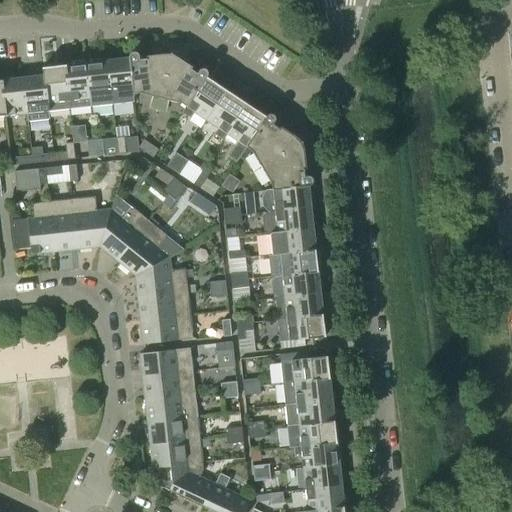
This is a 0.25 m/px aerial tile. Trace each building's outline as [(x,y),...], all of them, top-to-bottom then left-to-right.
[(128,57),(128,58),(128,59),(129,59),(133,94),(139,93),(149,96),(146,111),(163,115),(166,100),(181,104),(185,107),(186,107),(206,77),(206,78),(207,76),(207,75),(207,74),(207,72),(206,71),(205,70),(204,69),(202,69),(201,69),(200,70),(199,70),(198,71),(196,74),(190,70),(192,68),(178,59),(175,57),(172,55),(172,54),(170,54),(166,55),(162,55),(146,57),(146,59),(139,60),(139,56),(138,55),(138,54),(137,53),(135,53),(134,52),(133,52),(131,53),(130,53),(129,54),(129,55),(128,56),(128,57)] [(86,63),(90,99),(91,107),(112,104),(107,61),(101,61),(98,59),(91,60),(88,63),(86,63)] [(129,59),(128,59),(107,61),(112,104),(134,102),(133,94),(129,59)] [(71,65),(64,66),(68,101),(90,99),(86,63),(84,63),(81,61),(73,62),(71,65)] [(64,66),(42,68),(43,76),(44,76),(47,104),(48,103),(68,101),(64,66)] [(43,76),(22,78),(26,114),(27,124),(49,122),(48,112),(49,111),(48,103),(47,104),(44,76),(43,76)] [(185,107),(181,113),(190,119),(194,112),(206,120),(226,91),(206,78),(206,77),(186,107),(185,107)] [(22,78),(1,81),(5,116),(26,114),(22,78)] [(226,91),(206,120),(218,128),(214,134),(222,140),(226,134),(245,104),(226,91)] [(226,134),(238,142),(228,156),(236,162),(246,148),(246,147),(266,117),(265,117),(245,104),(226,134)] [(246,147),(246,148),(251,150),(261,167),(302,143),(301,142),(300,142),(298,139),(295,137),(280,127),(279,129),(272,125),(274,122),(275,121),(275,120),(275,118),(274,117),(273,115),(272,115),(271,114),(269,114),(268,114),(267,115),(266,116),(265,117),(266,117),(246,147)] [(124,137),(116,138),(118,154),(126,153),(124,137)] [(102,139),(94,140),(96,156),(104,156),(102,139)] [(94,140),(87,141),(88,157),(96,156),(94,140)] [(143,140),(137,148),(152,158),(158,150),(143,140)] [(73,143),(65,144),(67,160),(75,159),(73,143)] [(302,143),(261,167),(271,184),(272,190),(308,186),(308,187),(310,186),(311,185),(312,184),(312,183),(313,182),(313,180),(312,179),(311,178),(310,177),(309,176),(307,176),(304,176),(303,169),(306,169),(304,151),(303,147),(301,144),(302,143)] [(42,154),(41,147),(30,149),(31,156),(42,154)] [(175,152),(166,166),(173,170),(182,157),(175,152)] [(48,154),(31,156),(32,164),(48,162),(48,154)] [(31,156),(15,157),(16,165),(32,164),(31,156)] [(182,157),(173,170),(179,175),(188,161),(182,157)] [(75,165),(67,166),(69,182),(77,181),(75,165)] [(61,166),(45,168),(46,176),(62,174),(61,166)] [(39,179),(15,182),(16,192),(40,190),(39,185),(47,184),(46,176),(45,168),(37,169),(39,179)] [(37,169),(14,172),(15,182),(39,179),(37,169)] [(202,170),(193,184),(200,188),(209,175),(202,170)] [(173,178),(163,191),(169,196),(179,183),(173,178)] [(179,183),(169,196),(175,200),(185,188),(179,183)] [(262,194),(261,199),(262,205),(264,209),(268,212),(310,207),(308,187),(308,186),(272,190),(264,191),(262,194)] [(95,197),(71,199),(77,249),(99,247),(110,210),(96,211),(95,197)] [(71,199),(49,202),(54,252),(77,249),(71,199)] [(33,218),(11,221),(14,247),(18,250),(30,248),(31,254),(54,252),(49,202),(32,204),(33,218)] [(110,210),(99,247),(117,261),(149,222),(130,207),(121,219),(110,210)] [(239,207),(223,209),(224,217),(240,215),(239,207)] [(268,212),(263,216),(264,227),(270,229),(270,230),(269,230),(269,234),(312,229),(312,227),(314,224),(314,216),(311,214),(310,207),(268,212)] [(240,215),(224,217),(225,225),(241,223),(240,215)] [(149,222),(117,261),(135,276),(169,257),(158,248),(167,237),(149,222)] [(272,255),(315,250),(314,244),(316,241),(315,234),(313,231),(312,229),(269,234),(272,255)] [(244,250),(228,252),(229,260),(245,258),(244,250)] [(315,253),(315,250),(272,255),(272,256),(267,256),(270,277),(281,276),(317,272),(316,266),(319,263),(318,255),(315,253)] [(169,257),(135,276),(137,298),(187,293),(186,280),(192,279),(191,270),(185,271),(185,269),(170,271),(169,257)] [(247,272),(230,274),(231,281),(247,280),(247,272)] [(317,272),(281,276),(284,297),(320,293),(319,291),(322,288),(321,280),(318,278),(317,272)] [(247,280),(231,281),(232,289),(248,287),(247,280)] [(279,280),(268,281),(271,297),(282,295),(279,280)] [(225,281),(209,282),(209,290),(226,288),(225,281)] [(226,288),(209,290),(210,298),(227,296),(226,288)] [(260,303),(260,288),(243,289),(244,304),(260,303)] [(187,293),(137,298),(140,321),(190,315),(187,293)] [(320,293),(284,297),(275,298),(277,320),(322,315),(321,309),(324,306),(323,298),(320,296),(320,293)] [(190,315),(140,321),(142,344),(192,339),(190,315)] [(251,315),(235,317),(236,324),(252,323),(251,315)] [(322,315),(277,320),(280,350),(311,346),(310,339),(324,337),(322,315)] [(229,320),(221,321),(223,337),(231,336),(229,320)] [(252,323),(236,324),(238,340),(245,340),(244,331),(253,330),(252,323)] [(232,342),(215,344),(216,352),(232,350),(232,342)] [(189,348),(139,354),(142,377),(192,372),(189,348)] [(326,356),(280,362),(282,384),(329,379),(326,356)] [(192,372),(142,377),(144,400),(195,394),(192,372)] [(258,379),(242,380),(243,388),(259,386),(258,379)] [(329,379),(282,384),(285,405),(331,400),(331,394),(333,391),(332,383),(329,381),(329,379)] [(236,382),(220,384),(221,391),(237,390),(236,382)] [(259,386),(243,388),(244,396),(260,394),(259,386)] [(237,390),(221,391),(221,399),(238,397),(237,390)] [(195,394),(144,400),(147,423),(197,417),(195,394)] [(331,400),(285,405),(287,427),(298,425),(334,421),(333,419),(336,416),(335,409),(332,406),(331,400)] [(197,417),(147,423),(149,445),(200,440),(197,417)] [(298,425),(300,446),(300,447),(336,443),(334,421),(298,425)] [(263,422),(247,423),(248,431),(264,429),(263,422)] [(241,427),(225,429),(226,437),(242,435),(241,427)] [(264,429),(248,431),(248,439),(265,437),(264,429)] [(242,435),(226,437),(226,444),(243,443),(242,435)] [(200,440),(149,445),(152,468),(202,462),(200,440)] [(300,446),(293,447),(294,458),(301,457),(302,468),(338,464),(338,462),(340,459),(340,451),(337,449),(336,443),(300,447),(300,446)] [(202,462),(152,468),(154,484),(204,507),(214,485),(199,477),(203,470),(202,462)] [(268,464),(252,466),(253,474),(269,472),(268,464)] [(338,464),(302,468),(305,490),(341,486),(340,480),(342,477),(341,468),(339,466),(338,464)] [(269,472),(253,474),(254,482),(270,480),(269,472)] [(214,485),(204,507),(213,511),(244,511),(250,501),(224,489),(229,478),(219,474),(214,485)] [(341,486),(305,490),(307,511),(343,508),(343,505),(345,502),(344,494),(341,492),(341,486)]
